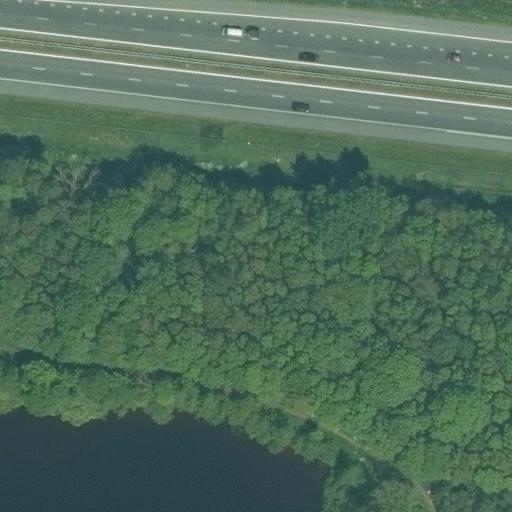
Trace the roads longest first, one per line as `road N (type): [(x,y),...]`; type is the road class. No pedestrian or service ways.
road 1 (motorway): [(511,74),(0,15)]
road 2 (motorway): [(0,67),(511,125)]
